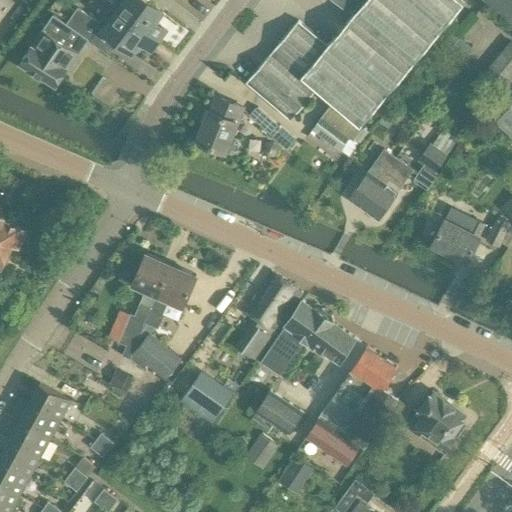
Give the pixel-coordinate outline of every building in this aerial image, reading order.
[(0,0),(0,18),(12,2),(9,0),(0,0)] [(147,0),(123,0),(117,9),(160,40),(168,29),(157,21),(164,12),(147,0)] [(298,20),(246,82),(291,119),(316,89),(360,125),(464,2),(461,0),(337,0),(348,9),(348,8),(354,13),(327,44),(298,20)] [(511,0),(484,0),(511,22),(511,0)] [(61,14),(69,20),(66,24),(80,33),(90,40),(99,28),(133,53),(141,42),(152,50),(160,40),(117,9),(109,20),(103,17),(100,22),(78,7),(76,10),(68,4),(61,14)] [(70,48),(80,33),(66,24),(53,16),(20,63),(56,87),(78,53),(70,48)] [(511,76),(496,63),(487,75),(504,89),(511,79),(511,76)] [(238,139),(232,137),(243,107),(216,97),(211,110),(209,109),(197,140),(233,154),(237,152),(240,144),(238,139)] [(511,100),(494,123),(511,136),(511,100)] [(252,118),(273,136),(287,148),(296,139),(259,107),(258,109),(258,108),(252,118)] [(318,118),(305,107),(286,127),(298,139),(318,118)] [(312,129),(339,149),(349,157),(359,143),(322,116),(312,129)] [(431,142),(418,161),(435,173),(457,142),(442,131),(433,143),(431,142)] [(348,199),(363,209),(399,160),(385,150),(370,171),(369,170),(348,199)] [(399,160),(363,209),(378,220),(398,192),(398,191),(413,170),(399,160)] [(511,214),(511,194),(502,207),(511,214)] [(451,208),(434,245),(468,261),(469,261),(486,224),(485,223),(475,219),(451,208)] [(0,267),(1,268),(13,242),(19,245),(26,230),(3,218),(4,216),(2,215),(0,210),(0,267)] [(487,239),(500,245),(510,223),(498,217),(487,239)] [(146,323),(152,310),(171,264),(147,253),(133,284),(146,290),(135,316),(131,315),(120,341),(128,345),(124,354),(131,357),(146,323)] [(196,275),(171,264),(152,310),(163,314),(169,300),(182,306),(196,275)] [(304,293),(271,270),(244,309),(260,321),(256,326),(254,324),(239,346),(257,359),(278,333),(276,332),(304,293)] [(287,369),(283,367),(302,340),(313,349),(315,346),(334,321),(332,315),(323,308),(316,309),(303,299),(261,360),(279,373),(281,371),(284,373),(287,369)] [(163,314),(152,310),(146,323),(158,328),(164,314),(163,314)] [(330,357),(340,364),(357,338),(334,321),(315,346),(326,354),(325,357),(328,359),(330,357)] [(135,352),(131,357),(143,367),(147,362),(166,377),(181,358),(150,333),(135,352)] [(384,388),(397,367),(366,346),(318,417),(319,417),(342,432),(365,448),(386,417),(398,399),(398,398),(384,388)] [(122,389),(122,388),(128,391),(134,377),(128,374),(117,369),(110,384),(122,389)] [(234,393),(201,371),(182,399),(215,421),(234,393)] [(40,382),(29,402),(61,419),(71,399),(40,382)] [(271,390),(256,412),(289,434),(303,412),(271,390)] [(410,423),(415,426),(413,428),(446,452),(457,435),(456,434),(463,424),(460,421),(465,414),(433,392),(410,423)] [(410,408),(398,399),(386,417),(398,425),(410,408)] [(29,402),(19,421),(50,438),(61,419),(29,402)] [(319,417),(304,440),(327,455),(342,432),(319,417)] [(19,421),(9,440),(40,457),(50,438),(19,421)] [(246,456),(263,467),(279,444),(262,432),(246,456)] [(342,432),(327,455),(350,471),(365,448),(342,432)] [(96,440),(109,450),(114,442),(101,433),(96,440)] [(9,440),(0,455),(0,460),(30,476),(40,457),(9,440)] [(109,450),(96,440),(90,447),(103,457),(109,450)] [(279,480),(297,492),(313,467),(296,456),(279,480)] [(0,460),(0,484),(19,495),(30,476),(0,460)] [(69,474),(82,484),(88,477),(75,467),(69,474)] [(82,484),(69,474),(64,481),(77,491),(82,484)] [(375,493),(355,479),(334,507),(340,511),(344,511),(357,495),(368,502),(375,493)] [(0,510),(3,511),(10,511),(19,495),(0,484),(0,510)] [(101,506),(111,494),(104,488),(94,501),(101,506)] [(111,494),(101,506),(108,511),(118,499),(111,494)] [(367,511),(370,508),(359,500),(350,511),(367,511)] [(43,508),(48,511),(60,511),(62,511),(49,501),(43,508)]
